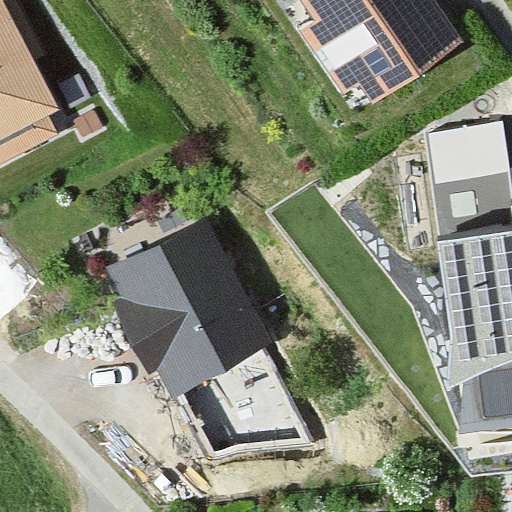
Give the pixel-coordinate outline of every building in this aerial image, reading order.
[(0,0),(0,154),(59,124),(48,104),(60,97),(36,50),(43,47),(18,0),(0,0)] [(358,68),(374,91),(463,29),(442,0),(314,0),(324,14),(307,26),(344,78),(358,68)] [(79,69),(60,79),(72,102),(91,92),(79,69)] [(94,108),(74,118),(82,135),(102,125),(94,108)] [(501,120),(429,129),(446,318),(443,380),(459,373),(455,417),(474,413),(480,441),(511,436),(511,190),(511,191),(501,120)] [(205,223),(117,266),(133,300),(124,305),(150,357),(160,351),(210,455),(313,444),(205,223)]
